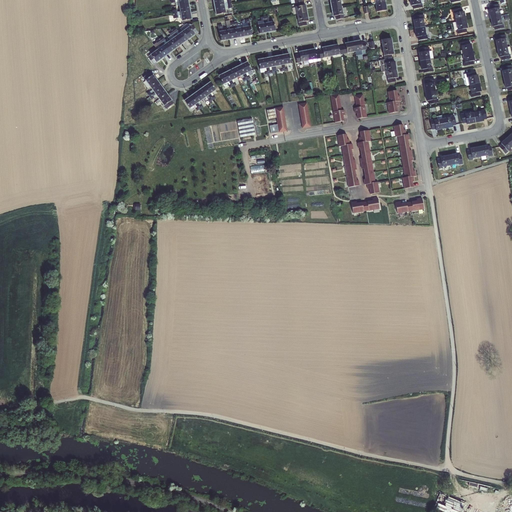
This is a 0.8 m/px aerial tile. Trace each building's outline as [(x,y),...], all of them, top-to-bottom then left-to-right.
[(420,0),(421,4),(412,5),(413,9),(423,7),(422,3),(424,3),(423,0),(420,0)] [(385,2),(376,4),(377,12),(387,10),(385,2)] [(189,4),(179,5),(180,11),(181,13),(190,12),(189,4)] [(225,9),(224,5),(215,7),(216,15),(226,13),(225,9)] [(296,7),(297,14),(307,13),(305,5),(303,5),(296,7)] [(332,8),(333,16),(335,16),(343,15),(341,6),(332,8)] [(490,9),(489,10),(490,18),(500,16),(499,8),(498,7),(490,9)] [(454,14),(456,22),(466,20),(464,11),(463,11),(454,13),(454,14)] [(190,12),(181,13),(182,21),(191,19),(190,12)] [(182,21),(181,13),(173,14),(173,15),(174,18),(177,18),(178,21),(182,21)] [(297,14),(299,23),(306,21),(308,21),(307,13),(297,14)] [(500,16),(490,18),(492,27),(494,26),(502,24),(500,16)] [(425,27),(423,19),(423,18),(415,20),(413,20),(414,28),(425,27)] [(242,28),(251,26),(249,20),(245,20),(246,23),(242,24),(242,28)] [(466,28),(468,28),(466,20),(456,22),(458,30),(466,28)] [(227,27),(227,30),(235,29),(234,22),(230,23),(231,26),(227,27)] [(269,22),(266,23),(267,32),(275,31),(274,22),(269,22)] [(457,34),(467,32),(466,28),(458,30),(456,22),(453,23),(454,30),(456,30),(457,34)] [(258,25),(260,34),(267,32),(266,23),(258,25)] [(190,26),(189,27),(195,34),(198,32),(192,24),(192,25),(190,26)] [(242,28),(244,36),(252,35),(251,26),(242,28)] [(188,39),(195,34),(189,27),(183,31),(188,39)] [(426,35),(425,27),(414,28),(416,37),(417,37),(426,35)] [(235,29),(236,38),(244,36),(242,28),(235,29)] [(168,37),(170,40),(176,36),(172,30),(171,29),(168,31),(171,35),(168,37)] [(227,31),(229,39),(236,38),(235,29),(227,30),(227,31)] [(176,36),(182,44),(188,39),(183,31),(178,35),(176,36)] [(224,31),(219,32),(221,41),(229,39),(227,31),(224,31)] [(156,41),(160,48),(164,45),(167,43),(163,36),(162,37),(160,38),(156,41)] [(170,41),(176,48),(182,44),(176,36),(170,40),(170,41)] [(391,38),(382,40),(383,48),(392,46),(391,38)] [(496,40),(495,40),(497,49),(507,47),(505,39),(505,38),(496,40)] [(354,42),(355,51),(361,50),(363,50),(362,43),(361,40),(354,42)] [(164,45),(169,53),(176,48),(170,41),(167,43),(164,45)] [(345,46),(347,53),(355,51),(354,42),(345,43),(345,46)] [(461,46),(463,54),(473,52),(471,43),(469,44),(461,46)] [(158,50),(163,57),(169,53),(164,45),(160,48),(158,50)] [(338,45),(330,46),(332,56),(340,54),(338,47),(338,45)] [(322,50),(324,57),(332,56),(330,46),(322,48),(322,50)] [(392,46),(383,48),(384,56),(392,55),(394,54),(392,46)] [(509,55),(507,47),(497,49),(499,57),(500,57),(509,55)] [(307,50),(309,60),(316,59),(315,51),(315,49),(307,50)] [(156,62),(163,57),(158,50),(151,55),(156,62)] [(299,52),(299,54),(301,61),(309,60),(307,50),(299,52)] [(420,61),(430,59),(429,51),(420,52),(419,52),(420,61)] [(463,54),(464,62),(473,61),(475,60),(473,52),(463,54)] [(289,54),(281,55),(283,64),(286,64),(291,63),(289,54)] [(148,57),(153,64),(156,62),(151,55),(148,57)] [(275,66),(283,64),(281,55),(274,57),(275,66)] [(268,67),(275,66),(274,57),(266,58),(268,67)] [(260,69),(268,67),(266,58),(258,60),(260,69)] [(393,62),(392,58),(384,59),(380,60),(381,72),(383,72),(387,71),(385,63),(393,62)] [(430,59),(420,61),(421,70),(423,69),(431,68),(431,67),(430,59)] [(393,62),(385,63),(387,71),(396,69),(395,61),(393,62)] [(247,62),(240,65),(244,74),(246,73),(251,70),(247,62)] [(243,74),(244,74),(240,65),(233,69),(237,77),(243,74)] [(237,77),(233,69),(226,72),(230,80),(232,80),(237,77)] [(387,71),(387,75),(388,79),(395,78),(398,77),(396,69),(387,71)] [(503,70),(502,71),(503,79),(511,77),(511,70),(511,69),(503,70)] [(469,85),(468,77),(476,75),(476,71),(466,73),(466,74),(464,74),(466,86),(469,85)] [(146,80),(153,75),(153,74),(151,72),(143,77),(146,81),(146,80)] [(229,81),(230,80),(226,72),(219,76),(223,84),(229,81)] [(153,75),(146,80),(150,86),(150,87),(157,81),(153,75)] [(469,85),(480,83),(478,75),(476,75),(468,77),(469,85)] [(511,77),(503,79),(505,88),(507,87),(511,86),(511,77)] [(157,81),(150,87),(153,90),(155,93),(162,88),(157,81)] [(210,82),(204,87),(209,94),(210,93),(212,92),(215,90),(210,82)] [(435,91),(434,83),(434,82),(425,84),(424,84),(425,92),(435,91)] [(469,85),(471,93),(471,94),(480,92),(481,91),(480,83),(469,85)] [(208,95),(209,94),(204,87),(198,91),(203,99),(208,95)] [(155,93),(159,99),(167,94),(162,88),(155,93)] [(396,89),(387,91),(389,101),(391,100),(394,100),(398,101),(400,100),(399,95),(398,95),(396,89)] [(198,91),(191,96),(196,104),(196,103),(198,102),(203,99),(198,91)] [(437,99),(435,91),(425,92),(426,101),(428,101),(437,99)] [(159,99),(155,93),(149,97),(151,99),(152,100),(154,98),(156,102),(160,99),(159,99)] [(167,94),(159,99),(160,99),(161,102),(164,105),(171,100),(167,94)] [(339,94),(330,95),(335,122),(344,120),(343,115),(345,114),(344,108),(341,109),(339,94)] [(363,94),(354,96),(356,107),(354,107),(355,113),(356,112),(357,118),(367,117),(363,94)] [(195,104),(196,104),(191,96),(184,101),(190,108),(195,104)] [(171,100),(164,105),(166,108),(174,103),(171,100)] [(394,100),(391,100),(389,101),(387,102),(389,112),(398,111),(397,106),(399,105),(398,101),(394,100)] [(298,103),(302,128),(311,127),(307,102),(298,103)] [(277,124),(279,132),(287,130),(282,107),(275,108),(276,118),(277,124)] [(268,119),(276,118),(275,108),(266,110),(268,119)] [(473,113),(475,122),(484,121),(484,119),(482,111),(481,111),(473,113)] [(466,123),(467,124),(475,122),(473,113),(465,114),(466,123)] [(442,119),(444,129),(453,127),(453,126),(451,117),(450,117),(442,119)] [(435,129),(436,130),(444,129),(442,119),(435,120),(434,120),(435,129)] [(269,126),(271,134),(279,132),(277,124),(269,126)] [(396,136),(401,137),(409,136),(409,133),(406,133),(405,129),(404,129),(403,124),(393,125),(396,136)] [(359,137),(360,142),(362,141),(365,141),(368,141),(371,140),(369,129),(359,131),(360,137),(359,137)] [(339,146),(341,145),(344,145),(346,144),(350,143),(349,138),(347,139),(346,133),(337,134),(339,146)] [(401,137),(396,136),(399,148),(405,147),(409,147),(408,139),(410,139),(409,136),(401,137)] [(196,137),(196,149),(210,149),(210,143),(205,143),(205,137),(202,137),(203,140),(198,140),(198,137),(196,137)] [(508,150),(511,146),(511,142),(507,137),(501,143),(501,144),(507,151),(508,150)] [(360,142),(357,142),(358,148),(360,147),(361,152),(366,151),(370,151),(368,141),(365,141),(362,141),(360,142)] [(353,143),(350,143),(346,144),(344,145),(341,145),(343,155),(348,155),(352,154),(351,149),(354,148),(353,143)] [(507,151),(501,144),(499,146),(506,154),(508,151),(508,150),(507,151)] [(485,156),(488,155),(489,155),(487,146),(487,145),(479,147),(481,157),(485,156)] [(405,147),(399,148),(401,158),(406,158),(413,156),(411,149),(410,149),(409,147),(405,147)] [(473,158),(481,157),(479,147),(470,148),(470,150),(472,159),(473,158)] [(360,158),(361,162),(372,160),(370,151),(366,151),(361,152),(362,158),(360,158)] [(348,155),(343,155),(345,165),(356,163),(355,158),(353,159),(352,154),(348,155)] [(451,165),(458,164),(459,164),(457,155),(457,154),(449,155),(451,165)] [(443,167),(451,165),(449,155),(440,157),(440,158),(442,167),(443,167)] [(406,158),(401,158),(403,169),(413,168),(411,160),(413,159),(413,156),(406,158)] [(363,168),(364,172),(369,171),(373,171),(372,160),(361,162),(362,168),(363,168)] [(356,163),(345,165),(346,175),(351,174),(355,174),(355,169),(357,169),(356,163)] [(413,168),(403,169),(404,177),(402,177),(402,179),(405,179),(408,178),(414,178),(413,175),(416,175),(415,169),(413,170),(413,168)] [(364,184),(366,183),(370,183),(375,182),(373,171),(369,171),(364,172),(365,178),(363,179),(364,184)] [(351,174),(346,175),(348,187),(360,185),(359,179),(357,179),(355,174),(351,174)] [(405,179),(402,179),(404,188),(413,186),(412,181),(414,180),(414,178),(408,178),(405,179)] [(367,188),(369,188),(370,193),(380,192),(378,181),(375,182),(370,183),(366,183),(367,188)] [(364,201),(365,211),(379,208),(377,198),(372,198),(372,199),(364,201)] [(409,202),(410,211),(424,209),(422,198),(416,199),(416,200),(411,200),(411,201),(409,202)] [(365,211),(364,201),(357,202),(357,200),(351,201),(353,213),(365,211)] [(410,211),(409,202),(406,202),(406,201),(402,202),(401,201),(395,202),(397,213),(410,211)] [(468,489),(493,495),(495,488),(470,482),(469,485),(468,489)] [(508,511),(511,500),(511,494),(501,490),(497,503),(499,504),(496,511),(508,511)]
